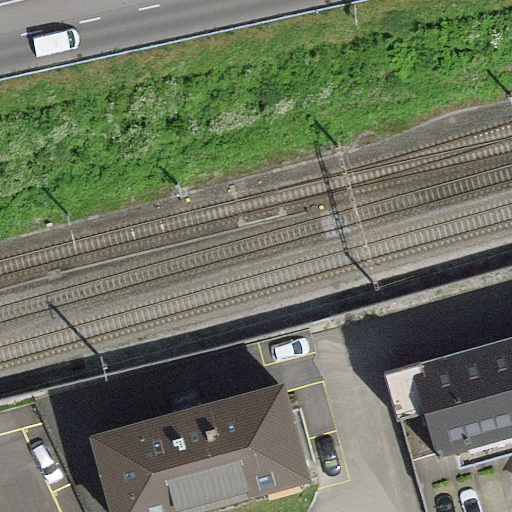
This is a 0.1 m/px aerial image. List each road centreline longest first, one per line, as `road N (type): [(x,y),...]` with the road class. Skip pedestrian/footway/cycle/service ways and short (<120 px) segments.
road 1 (unknown): [(511,301),(366,341),(349,355),(347,376),(390,511)]
road 2 (secondary): [(140,0),(0,30)]
